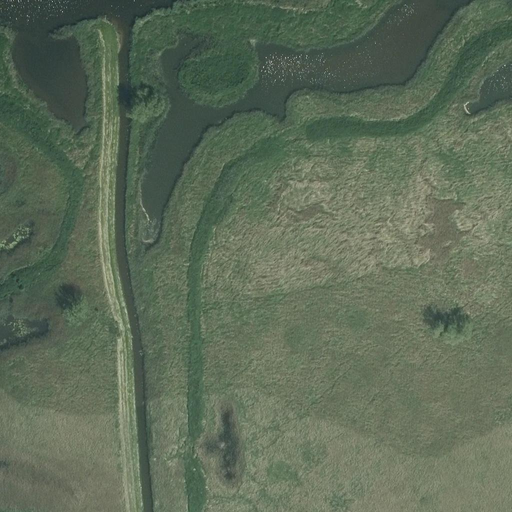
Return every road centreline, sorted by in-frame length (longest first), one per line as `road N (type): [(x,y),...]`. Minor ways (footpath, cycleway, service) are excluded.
road 1 (track): [(194,511),(194,269),(225,186),(255,156),(303,135),(419,124),(486,44),(511,32)]
road 2 (track): [(134,511),(124,345),(105,237),(109,30)]
road 3 (track): [(0,290),(53,260),(73,203),(67,164),(0,107)]
